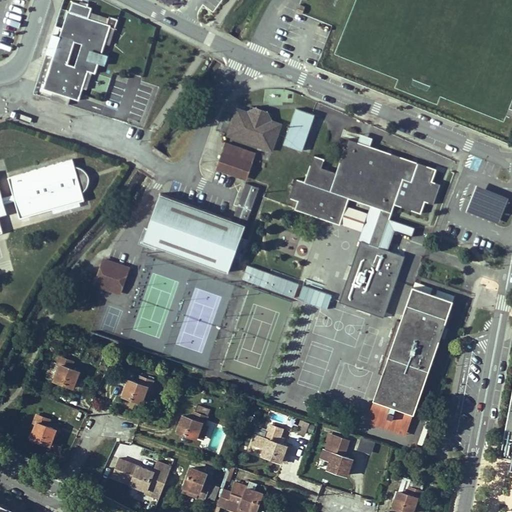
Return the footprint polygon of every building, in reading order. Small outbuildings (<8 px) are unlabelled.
[(95,73),(99,62),(103,63),(105,55),(101,54),(105,43),(110,27),(115,28),(118,19),(109,17),(109,18),(107,24),(89,18),(90,12),(92,7),(80,3),(73,1),(69,11),(68,11),(60,36),(55,51),(48,48),(46,54),(53,56),(43,89),(53,92),(71,98),(79,100),(83,88),(88,71),(92,72),(95,73)] [(305,6),(298,3),(295,11),(302,13),(305,6)] [(107,24),(109,18),(90,12),(89,18),(107,24)] [(110,45),(115,28),(110,27),(105,43),(110,45)] [(55,51),(60,36),(52,34),(48,48),(55,51)] [(87,89),(92,72),(88,71),(83,88),(87,89)] [(71,98),(53,92),(50,99),(68,105),(71,98)] [(274,119),(270,108),(258,103),(247,109),(257,112),(257,113),(263,116),(264,115),(274,119)] [(273,148),(283,122),(274,119),(264,115),(263,116),(257,113),(257,112),(247,109),(239,106),(229,133),(273,148)] [(315,113),(297,107),(284,144),(302,150),(315,113)] [(433,202),(439,183),(431,180),(435,168),(348,138),(336,172),(320,166),(323,158),(314,154),(305,180),(296,177),(290,196),(298,199),(295,207),(339,222),(348,196),(371,204),(391,211),(394,202),(420,211),(424,199),(433,202)] [(247,178),(256,152),(224,141),(216,167),(247,178)] [(74,160),(9,178),(20,219),(84,201),(82,195),(85,191),(88,188),(88,183),(88,178),(87,177),(85,174),(81,171),(77,170),(76,170),(74,160)] [(233,218),(245,222),(258,186),(246,182),(233,218)] [(240,236),(245,222),(233,218),(161,192),(144,241),(228,271),(232,260),(241,264),(242,261),(250,239),(240,236)] [(384,228),(388,217),(391,211),(371,204),(359,239),(360,240),(372,244),(375,235),(372,233),(375,224),(384,228)] [(401,264),(404,254),(387,249),(394,229),(411,235),(414,226),(388,217),(384,228),(375,224),(372,233),(375,235),(372,244),(360,240),(339,300),(379,314),(380,309),(385,311),(401,264)] [(445,282),(451,265),(411,251),(409,256),(406,265),(405,268),(445,282)] [(406,265),(409,256),(404,254),(401,264),(406,265)] [(123,264),(104,258),(95,282),(114,289),(123,264)] [(294,296),(299,281),(247,263),(242,278),(294,296)] [(128,266),(123,264),(114,289),(119,291),(128,266)] [(326,308),(331,293),(303,283),(297,298),(326,308)] [(413,413),(453,301),(413,287),(401,322),(397,320),(379,373),(383,374),(374,400),(375,400),(413,413)] [(62,358),(56,373),(73,380),(80,365),(73,361),(76,355),(61,349),(57,356),(62,358)] [(138,375),(129,372),(124,385),(141,391),(146,379),(150,380),(153,372),(141,368),(138,375)] [(511,391),(500,454),(511,456),(511,458),(511,466),(511,391)] [(184,407),(178,422),(194,428),(200,414),(205,415),(210,401),(195,396),(190,410),(184,407)] [(405,435),(413,413),(375,400),(367,422),(405,435)] [(40,413),(33,427),(50,434),(56,421),(47,417),(49,411),(38,405),(35,411),(40,413)] [(200,414),(194,428),(202,432),(209,417),(205,415),(200,414)] [(296,417),(291,430),(304,435),(309,423),(296,417)] [(267,426),(280,431),(282,424),(270,419),(267,426)] [(257,422),(251,438),(264,443),(261,449),(280,455),(283,447),(281,447),(284,439),(277,437),(280,431),(267,426),(257,422)] [(351,454),(342,451),(348,436),(335,431),(332,438),(330,437),(327,446),(332,448),(326,462),(345,469),(351,454)] [(362,435),(358,448),(371,452),(376,439),(362,435)] [(284,439),(281,447),(283,447),(280,455),(286,458),(291,442),(284,439)] [(136,466),(127,463),(121,479),(129,481),(130,477),(145,482),(152,464),(138,458),(136,466)] [(207,465),(191,459),(183,479),(197,485),(196,488),(203,492),(210,477),(203,474),(207,465)] [(234,476),(231,486),(244,490),(247,481),(247,480),(234,476)] [(490,511),(498,511),(505,511),(509,478),(494,476),(490,511)] [(195,491),(196,488),(197,485),(183,479),(181,485),(195,491)] [(231,486),(223,483),(218,497),(237,504),(238,499),(255,505),(261,486),(247,481),(244,490),(231,486)] [(395,486),(390,501),(409,508),(414,495),(418,496),(421,487),(407,483),(405,489),(395,486)] [(26,511),(0,498),(0,511),(26,511)] [(238,499),(237,504),(253,509),(255,505),(238,499)]
